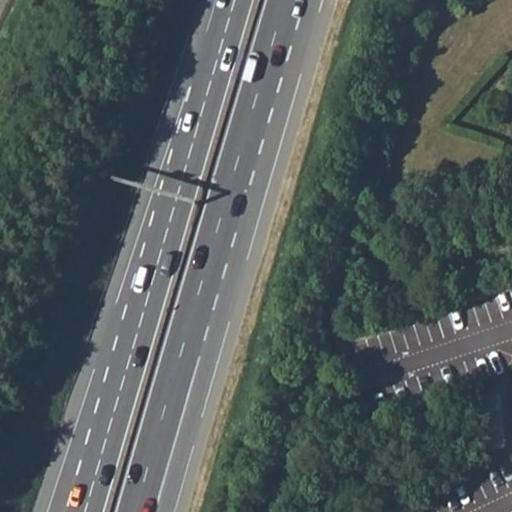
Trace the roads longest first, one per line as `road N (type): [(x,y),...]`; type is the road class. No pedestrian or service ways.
road 1 (trunk): [(234,0),(85,511)]
road 2 (trunk): [(189,322),(284,0)]
road 3 (trunk): [(134,511),(189,322)]
road 4 (trunk): [(163,511),(202,373),(189,322)]
